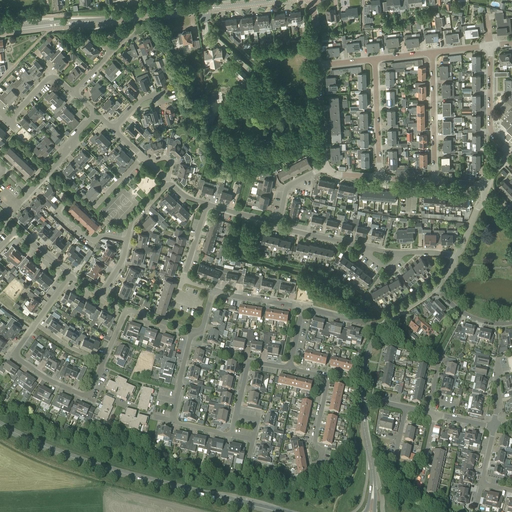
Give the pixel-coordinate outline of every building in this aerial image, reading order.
[(53,0),(55,8),(62,7),(60,0),(53,0)] [(381,11),(379,0),(375,0),(371,0),(372,6),(376,6),(376,11),(381,11)] [(388,8),(394,7),(393,0),(386,0),(387,1),(383,2),(384,11),(383,11),(383,18),(387,18),(386,11),(388,10),(388,8)] [(393,0),(394,7),(395,11),(401,11),(401,9),(405,9),(404,1),(400,1),(399,0),(393,0)] [(408,0),(409,0),(404,1),(405,9),(410,8),(410,6),(416,5),(415,0),(408,0)] [(369,14),(369,4),(367,4),(367,6),(364,6),(364,23),(373,22),(372,18),(370,18),(370,17),(367,17),(367,14),(369,14)] [(342,20),(347,20),(347,18),(358,17),(357,8),(352,9),(352,10),(345,11),(345,12),(341,13),(342,20)] [(503,19),(502,10),(493,9),(490,9),(490,12),(494,12),(495,20),(497,19),(498,28),(497,28),(498,34),(505,33),(505,34),(511,34),(509,18),(503,19)] [(335,13),(334,10),(326,11),(327,23),(331,22),(331,21),(340,20),(339,13),(335,13)] [(295,12),(296,24),(302,24),(302,22),(304,22),(304,15),(301,15),(300,11),(295,12)] [(289,25),(296,24),(295,12),(290,13),(290,17),(287,17),(288,24),(289,25)] [(288,24),(287,17),(285,17),(284,13),(279,14),(280,26),(286,26),(286,24),(288,24)] [(276,27),(280,26),(279,14),(274,15),(274,19),(271,19),(272,29),(276,29),(276,27)] [(272,29),(271,19),(269,19),(268,15),(263,16),(264,28),(270,27),(270,30),(272,29)] [(260,29),(264,28),(263,16),(258,16),(258,21),(255,21),(257,32),(260,31),(260,29)] [(257,32),(255,21),(253,21),(252,17),(247,18),(248,30),(253,29),(254,32),(257,32)] [(244,30),(248,30),(247,18),(242,18),(242,22),(239,22),(240,31),(241,35),(245,34),(244,30)] [(240,31),(239,22),(236,23),(236,19),(231,20),(232,30),(232,32),(240,31)] [(224,31),(232,30),(231,20),(226,20),(226,21),(221,21),(222,30),(224,31)] [(478,35),(478,32),(484,32),(483,23),(477,23),(477,24),(475,24),(475,25),(471,25),(472,37),(477,36),(477,35),(478,35)] [(466,37),(467,36),(468,38),(472,37),(471,25),(467,26),(467,25),(463,26),(464,31),(465,31),(466,37)] [(432,34),(432,41),(439,40),(438,36),(440,36),(439,28),(436,29),(435,29),(436,33),(432,34)] [(452,34),(453,41),(459,40),(458,36),(460,36),(459,29),(455,29),(456,33),(452,34)] [(424,38),(426,37),(426,41),(432,41),(432,40),(432,34),(431,30),(427,30),(423,30),(424,38)] [(453,41),(452,34),(451,30),(444,31),(444,38),(446,38),(447,42),(453,41)] [(192,35),(191,31),(187,32),(182,33),(178,34),(180,43),(190,42),(191,49),(200,47),(199,40),(193,41),(192,38),(192,37),(194,36),(193,34),(192,35)] [(412,38),(413,45),(419,45),(419,41),(420,41),(419,33),(416,34),(416,38),(412,38)] [(393,45),(392,38),(388,39),(388,34),(384,35),(385,42),(386,42),(387,46),(393,45)] [(352,50),(353,50),(352,40),(352,38),(344,39),(344,35),(341,36),(342,40),(342,42),(345,42),(345,44),(347,44),(347,51),(352,50)] [(405,42),(406,42),(407,46),(413,45),(412,38),(408,39),(407,35),(404,35),(405,42)] [(352,40),(353,50),(360,49),(359,45),(361,45),(361,43),(364,43),(364,38),(364,37),(364,36),(359,36),(359,38),(356,38),(357,39),(352,40)] [(142,55),(150,52),(151,48),(153,48),(149,38),(142,41),(143,43),(138,45),(142,55)] [(373,43),(374,50),(380,49),(379,45),(381,45),(380,38),(376,38),(377,42),(373,43)] [(44,55),(50,49),(48,47),(50,45),(49,42),(46,39),(42,44),(44,46),(40,51),(44,55)] [(374,50),(373,43),(371,43),(370,39),(368,40),(368,39),(365,40),(366,47),(367,47),(367,51),(374,50)] [(99,52),(91,44),(88,42),(84,46),(82,43),(79,46),(93,59),(99,52)] [(339,50),(341,50),(340,43),(336,43),(337,47),(333,48),(334,55),(340,54),(339,50)] [(333,48),(328,48),(328,44),(325,45),(326,50),(327,50),(327,55),(334,55),(333,48)] [(48,58),(48,59),(51,56),(54,59),(61,51),(58,48),(56,50),(53,50),(52,51),(50,49),(44,55),(44,57),(46,59),(47,59),(48,58)] [(131,49),(132,52),(129,53),(128,51),(126,53),(124,51),(119,56),(126,63),(130,58),(134,57),(134,58),(138,56),(134,48),(131,49)] [(223,61),(221,48),(204,51),(206,60),(205,60),(204,62),(204,63),(204,64),(205,65),(206,66),(208,66),(209,66),(210,65),(220,63),(220,62),(223,61)] [(65,57),(60,52),(55,58),(57,61),(54,64),(60,70),(67,62),(68,61),(65,58),(65,57)] [(163,60),(166,59),(166,57),(162,59),(162,58),(155,61),(157,67),(164,64),(163,60)] [(32,69),(39,75),(42,71),(39,68),(41,65),(36,60),(33,63),(34,67),(32,69)] [(83,69),(87,66),(82,61),(79,65),(83,69)] [(118,69),(119,69),(112,63),(105,71),(111,77),(109,79),(111,82),(115,78),(113,75),(115,72),(118,75),(121,72),(118,69)] [(444,64),(444,65),(440,66),(440,72),(448,72),(448,67),(452,67),(452,64),(444,64)] [(32,69),(30,68),(27,72),(25,70),(23,72),(28,77),(30,75),(32,77),(35,79),(39,75),(32,69)] [(83,72),(79,68),(77,70),(75,68),(67,76),(73,82),(77,77),(78,77),(83,72)] [(163,80),(165,80),(161,69),(154,72),(155,74),(153,75),(154,80),(155,80),(157,84),(164,82),(163,80)] [(23,72),(22,72),(16,78),(17,79),(27,88),(29,88),(31,86),(31,84),(30,84),(31,84),(28,81),(26,79),(28,77),(23,72)] [(143,90),(149,87),(148,83),(150,82),(147,74),(142,76),(143,79),(139,80),(143,90)] [(393,78),(386,78),(386,85),(393,85),(393,87),(398,87),(398,84),(393,84),(393,78)] [(23,92),(27,88),(17,79),(13,83),(12,81),(10,84),(16,89),(17,90),(19,88),(23,92)] [(511,94),(511,95),(500,106),(503,109),(497,114),(504,120),(501,123),(507,129),(506,130),(511,135),(511,123),(511,122),(511,120),(511,80),(511,81),(511,80),(504,80),(504,91),(511,91),(511,94)] [(132,99),(138,93),(135,91),(138,88),(130,81),(127,84),(130,87),(125,92),(132,99)] [(96,100),(103,93),(98,88),(101,85),(98,82),(94,87),(96,89),(91,95),(96,100)] [(441,90),(450,90),(450,88),(451,88),(453,87),(454,87),(454,82),(446,82),(446,84),(443,84),(443,85),(441,85),(441,90)] [(14,91),(16,89),(10,84),(6,88),(9,91),(7,93),(14,99),(17,95),(14,91)] [(387,98),(394,98),(394,94),(398,94),(397,88),(391,88),(391,91),(386,91),(387,98)] [(14,99),(7,93),(6,92),(4,95),(3,95),(2,94),(2,95),(0,93),(0,99),(2,101),(5,98),(10,103),(14,99)] [(53,103),(59,97),(55,93),(51,96),(47,93),(44,97),(49,102),(51,100),(53,103)] [(56,113),(59,109),(62,106),(60,104),(63,100),(63,98),(61,96),(60,96),(59,97),(53,103),(50,106),(54,109),(52,110),(55,113),(56,113)] [(114,103),(109,99),(103,106),(107,111),(109,109),(110,109),(112,109),(114,111),(121,104),(117,100),(114,103)] [(450,108),(450,104),(454,104),(454,100),(447,101),(447,102),(443,102),(443,108),(450,108)] [(406,111),(424,110),(424,104),(418,104),(418,101),(413,101),(413,105),(417,105),(417,108),(413,108),(409,108),(409,107),(406,107),(406,111)] [(31,109),(39,117),(41,115),(43,116),(46,113),(41,108),(39,110),(34,106),(31,109)] [(62,119),(70,111),(66,107),(62,111),(59,109),(56,113),(55,113),(53,116),(56,118),(58,115),(62,119)] [(166,124),(174,122),(172,117),(175,116),(173,107),(166,109),(168,116),(164,117),(166,124)] [(34,122),(39,117),(31,109),(27,113),(33,118),(32,120),(34,122)] [(150,111),(150,112),(149,112),(151,121),(156,120),(156,121),(157,122),(158,121),(159,124),(162,123),(160,115),(157,116),(155,110),(154,111),(154,110),(150,111)] [(357,120),(369,119),(368,116),(367,116),(367,113),(362,113),(362,110),(356,110),(350,110),(350,114),(357,113),(357,120)] [(69,125),(75,118),(73,116),(74,115),(70,111),(62,119),(69,125)] [(148,122),(151,121),(149,112),(148,112),(147,111),(144,112),(143,113),(144,113),(143,114),(144,118),(141,119),(143,127),(148,125),(148,122)] [(27,130),(30,127),(28,125),(29,123),(24,117),(20,121),(26,126),(24,128),(27,130)] [(398,127),(406,127),(406,126),(406,117),(404,117),(403,117),(403,125),(398,125),(398,124),(395,124),(395,117),(387,118),(387,125),(393,124),(393,127),(398,127)] [(75,118),(69,125),(73,129),(79,122),(75,118)] [(443,127),(450,127),(450,122),(455,122),(454,119),(447,119),(447,121),(443,121),(443,127)] [(40,129),(32,122),(29,124),(35,130),(36,129),(38,131),(40,129)] [(51,124),(49,122),(45,126),(51,132),(52,133),(50,135),(57,142),(61,138),(58,135),(60,133),(54,127),(56,126),(52,122),(51,124)] [(139,127),(136,130),(130,124),(125,130),(132,137),(137,132),(140,135),(144,131),(139,127)] [(398,131),(398,127),(393,127),(394,130),(388,131),(388,138),(396,137),(396,136),(398,136),(398,135),(400,135),(400,131),(398,131)] [(99,143),(105,137),(101,132),(96,137),(94,135),(89,140),(94,144),(97,141),(99,143)] [(166,143),(168,144),(170,138),(167,137),(167,138),(160,140),(157,132),(153,133),(155,138),(156,141),(159,151),(164,149),(163,144),(166,143)] [(105,137),(99,143),(101,145),(98,149),(103,153),(109,147),(106,144),(110,141),(109,140),(110,139),(106,136),(105,137)] [(42,145),(49,152),(52,149),(52,148),(52,147),(48,143),(50,141),(46,137),(44,139),(40,143),(42,145)] [(444,145),(451,145),(451,141),(455,141),(455,137),(447,137),(447,139),(443,139),(444,145)] [(156,141),(155,138),(149,140),(150,143),(145,144),(142,146),(147,150),(149,148),(151,147),(153,152),(159,151),(156,141)] [(173,139),(170,138),(168,144),(171,145),(173,147),(170,150),(174,154),(181,147),(179,145),(180,144),(180,142),(180,141),(179,139),(177,139),(175,140),(174,141),(173,140),(173,139)] [(36,148),(36,147),(33,150),(38,154),(41,152),(45,155),(46,155),(49,152),(42,145),(40,143),(36,148)] [(185,160),(191,158),(190,155),(189,155),(186,152),(187,151),(187,148),(184,144),(181,147),(174,154),(178,158),(182,155),(184,157),(185,160)] [(8,156),(14,150),(10,146),(3,154),(4,153),(8,156)] [(389,157),(396,157),(396,153),(402,153),(401,147),(397,147),(397,150),(388,151),(389,157)] [(119,159),(125,153),(121,148),(117,152),(115,149),(108,156),(113,161),(117,157),(119,159)] [(361,159),(369,159),(369,152),(360,153),(360,149),(352,150),(352,153),(357,153),(358,159),(361,159)] [(12,160),(18,153),(14,150),(8,156),(12,160)] [(78,154),(87,163),(93,157),(88,152),(86,154),(82,150),(78,154)] [(126,153),(125,153),(119,159),(117,161),(120,164),(119,165),(124,170),(124,171),(131,164),(127,160),(130,157),(131,156),(127,152),(126,153)] [(16,164),(22,157),(18,153),(12,160),(16,164)] [(351,153),(332,154),(332,162),(341,161),(340,158),(347,157),(348,164),(352,164),(352,160),(351,153)] [(81,169),(87,163),(78,154),(74,158),(77,161),(78,162),(76,164),(81,169)] [(301,158),(305,166),(307,165),(309,169),(312,167),(309,162),(312,161),(308,154),(301,158)] [(442,164),(449,164),(449,159),(453,159),(453,156),(446,156),(446,157),(442,158),(442,164)] [(20,168),(26,161),(22,157),(16,164),(20,168)] [(179,170),(188,172),(192,173),(194,167),(190,166),(191,161),(191,158),(185,160),(186,163),(185,165),(180,164),(179,170)] [(300,169),(305,166),(301,158),(296,161),(300,169)] [(423,166),(427,166),(427,160),(417,160),(417,168),(420,168),(420,171),(420,175),(422,175),(422,171),(423,171),(423,166)] [(24,171),(30,165),(26,161),(20,168),(24,171)] [(296,171),(300,169),(296,161),(291,163),(296,171)] [(74,166),(73,165),(70,163),(66,167),(73,173),(75,171),(77,173),(81,169),(76,164),(74,166)] [(291,174),(296,171),(291,163),(287,166),(291,174)] [(30,165),(24,171),(25,173),(22,176),(25,178),(29,174),(31,176),(36,170),(30,165)] [(105,172),(102,176),(108,182),(112,178),(110,176),(113,173),(105,166),(103,169),(105,172)] [(286,176),(291,174),(287,166),(282,168),(286,176)] [(69,177),(73,173),(66,167),(62,171),(65,174),(63,176),(69,182),(71,179),(69,177)] [(281,179),(286,176),(282,168),(277,171),(282,180),(281,179)] [(186,183),(188,172),(179,170),(177,175),(183,176),(182,179),(180,181),(184,186),(186,183)] [(263,184),(271,185),(273,180),(267,178),(268,174),(261,173),(260,178),(261,180),(264,180),(263,183),(263,184)] [(105,186),(108,182),(102,176),(98,179),(94,176),(91,179),(92,180),(98,186),(101,183),(105,186)] [(206,195),(210,182),(205,181),(205,180),(201,179),(199,184),(203,185),(200,193),(206,195)] [(96,188),(98,186),(92,180),(89,183),(90,183),(88,185),(88,184),(86,187),(88,189),(95,196),(99,192),(96,188)] [(219,187),(221,182),(218,181),(217,185),(210,182),(206,195),(211,197),(214,188),(218,190),(218,187),(219,187)] [(503,191),(508,186),(504,181),(498,186),(503,191)] [(225,201),(227,193),(224,192),(225,188),(223,188),(224,183),(221,182),(219,187),(221,188),(221,190),(222,191),(219,199),(225,201)] [(263,184),(263,183),(258,182),(256,191),(264,193),(265,189),(270,190),(271,185),(263,184)] [(334,196),(335,190),(333,190),(334,183),(329,182),(327,191),(332,192),(331,198),(334,199),(334,196)] [(45,187),(52,194),(56,190),(49,183),(45,187)] [(342,194),(344,185),(339,184),(338,191),(335,190),(334,196),(337,196),(342,197),(343,194),(342,194)] [(507,196),(511,190),(511,189),(508,186),(503,191),(507,196)] [(55,209),(57,206),(50,199),(54,195),(52,194),(45,187),(47,189),(43,193),(50,199),(48,202),(55,209)] [(357,192),(354,191),(355,188),(350,187),(348,194),(348,195),(347,198),(357,200),(357,194),(357,192)] [(92,199),(95,196),(88,189),(86,191),(84,189),(82,188),(81,189),(78,192),(84,198),(87,195),(92,199)] [(263,196),(264,193),(256,191),(256,194),(258,194),(256,200),(268,203),(269,197),(263,196)] [(161,200),(160,201),(162,203),(161,205),(163,207),(164,205),(172,197),(168,193),(161,200)] [(423,198),(421,198),(421,205),(424,205),(424,203),(429,204),(429,197),(429,195),(424,194),(423,198)] [(45,199),(43,202),(37,196),(33,200),(42,208),(46,205),(49,208),(49,207),(53,211),(55,209),(48,202),(45,199)] [(169,213),(174,208),(171,206),(176,201),(172,197),(164,205),(167,207),(165,209),(169,213)] [(291,205),(300,207),(301,202),(303,202),(304,199),(297,197),(296,201),(292,200),(291,205)] [(470,204),(467,204),(467,198),(466,197),(462,197),(462,198),(462,197),(461,199),(461,201),(461,208),(466,208),(466,211),(469,211),(470,204)] [(38,212),(42,208),(33,200),(29,204),(37,211),(35,214),(39,218),(42,215),(38,212)] [(267,208),(268,203),(256,200),(256,203),(254,203),(253,208),(256,209),(256,206),(267,208)] [(72,213),(79,205),(75,201),(68,209),(72,213)] [(79,205),(72,213),(76,217),(83,209),(82,207),(79,205)] [(176,218),(185,209),(181,205),(176,210),(174,208),(169,213),(172,215),(176,218)] [(310,224),(315,226),(317,217),(318,213),(314,212),(313,209),(311,208),(311,209),(310,214),(310,215),(312,215),(310,224)] [(39,218),(35,214),(33,216),(25,209),(21,213),(30,221),(34,217),(37,220),(39,218)] [(87,212),(83,209),(76,217),(80,220),(87,212)] [(185,209),(176,218),(176,219),(177,217),(181,221),(180,223),(182,225),(188,218),(186,216),(189,213),(185,209)] [(297,222),(299,212),(290,210),(289,216),(288,220),(297,222)] [(84,224),(91,216),(87,212),(80,220),(84,224)] [(26,225),(30,221),(21,213),(17,217),(24,223),(22,225),(26,229),(28,227),(26,225)] [(317,217),(315,226),(316,226),(316,227),(319,228),(320,227),(321,227),(322,220),(324,220),(326,213),(323,213),(322,216),(321,216),(320,217),(320,218),(317,217)] [(340,222),(341,215),(338,214),(337,219),(334,221),(332,220),(330,229),(335,230),(337,222),(340,222)] [(146,219),(152,225),(156,221),(150,215),(146,219)] [(56,221),(55,216),(50,216),(50,221),(53,221),(53,226),(60,226),(59,220),(56,221)] [(88,228),(95,220),(91,216),(84,224),(88,228)] [(352,227),(354,227),(356,218),(354,218),(352,223),(351,222),(350,223),(350,224),(347,224),(345,233),(350,234),(352,227)] [(152,225),(146,219),(142,223),(147,227),(144,230),(143,231),(151,233),(153,233),(154,232),(152,231),(155,228),(152,225)] [(37,233),(41,237),(47,230),(45,227),(48,224),(44,220),(39,226),(42,228),(37,233)] [(95,220),(88,228),(89,229),(87,231),(90,234),(94,229),(96,231),(101,226),(95,220)] [(165,229),(167,227),(162,223),(160,221),(158,223),(165,229)] [(371,223),(372,222),(368,221),(367,226),(366,225),(365,226),(365,228),(362,227),(360,236),(365,237),(367,230),(369,230),(369,229),(371,223)] [(217,231),(219,226),(209,223),(209,226),(210,226),(209,229),(217,231)] [(379,225),(371,223),(369,229),(372,230),(370,238),(375,239),(378,227),(379,225)] [(385,234),(386,227),(381,226),(381,228),(378,227),(375,239),(380,241),(382,233),(385,234)] [(58,230),(56,228),(54,230),(53,230),(52,231),(49,228),(47,230),(41,237),(45,240),(52,233),(54,235),(58,230)] [(176,241),(178,241),(184,243),(186,238),(181,236),(182,230),(176,228),(174,235),(177,235),(176,241)] [(404,231),(404,242),(413,242),(412,234),(414,234),(414,228),(407,228),(407,230),(404,231)] [(60,241),(62,239),(59,237),(62,234),(62,232),(59,229),(58,230),(54,235),(56,237),(52,243),(56,246),(60,241)] [(424,244),(430,244),(430,234),(431,229),(422,229),(422,239),(424,239),(424,244)] [(438,240),(438,230),(434,230),(434,234),(430,234),(430,244),(435,244),(436,240),(438,240)] [(447,244),(447,234),(444,234),(444,230),(438,230),(438,240),(439,240),(438,241),(441,241),(441,244),(447,244)] [(447,234),(447,244),(452,244),(453,239),(458,239),(458,230),(453,230),(447,230),(447,234)] [(159,235),(153,233),(151,233),(143,231),(142,231),(141,234),(138,233),(136,233),(135,237),(137,238),(146,240),(146,241),(149,241),(150,237),(158,239),(159,235)] [(397,243),(404,242),(404,231),(397,231),(397,233),(395,233),(394,235),(394,237),(396,238),(397,238),(397,243)] [(268,235),(268,233),(265,232),(265,234),(261,233),(259,242),(260,242),(258,247),(261,248),(262,243),(265,243),(267,235),(268,235)] [(214,241),(216,236),(206,233),(205,236),(207,236),(206,239),(214,241)] [(268,244),(271,245),(273,236),(274,234),(273,234),(271,234),(271,235),(268,235),(267,235),(265,243),(264,248),(267,249),(268,244)] [(273,236),(271,245),(270,250),(273,250),(274,245),(277,246),(279,238),(280,236),(277,235),(277,237),(273,236)] [(279,238),(277,246),(277,247),(276,252),(278,253),(279,248),(283,248),(285,240),(285,238),(283,237),(282,239),(279,238)] [(145,243),(146,241),(146,240),(137,238),(136,244),(142,245),(141,248),(149,251),(150,247),(147,247),(148,244),(145,243)] [(178,241),(176,241),(167,238),(166,242),(167,244),(173,246),(172,249),(176,250),(181,251),(182,246),(177,244),(178,241)] [(288,252),(291,253),(293,246),(290,245),(291,239),(289,239),(288,240),(285,240),(283,248),(282,253),(284,254),(285,249),(289,250),(288,252)] [(56,246),(54,248),(58,252),(63,246),(66,248),(71,242),(68,240),(64,245),(60,241),(56,246)] [(104,251),(113,257),(115,254),(113,253),(115,251),(114,250),(116,247),(106,242),(107,247),(104,251)] [(304,242),(302,242),(301,243),(298,243),(297,246),(294,246),(292,253),(295,254),(295,256),(297,257),(298,252),(302,253),(304,244),(304,242)] [(308,254),(310,244),(310,243),(308,243),(307,245),(304,244),(302,253),(301,258),(303,258),(304,253),(308,254)] [(313,245),(310,244),(308,254),(307,258),(309,258),(310,254),(314,254),(316,246),(316,244),(314,243),(313,245)] [(315,260),(316,255),(319,256),(320,256),(322,247),(322,245),(320,244),(319,246),(316,246),(314,254),(312,259),(315,260)] [(77,254),(79,251),(75,248),(75,247),(72,245),(66,252),(69,254),(67,257),(72,260),(71,261),(77,254)] [(325,246),(325,248),(322,247),(320,256),(319,256),(318,261),(321,261),(322,256),(325,257),(327,248),(328,248),(328,246),(325,246)] [(10,261),(19,251),(14,247),(10,252),(8,250),(6,252),(5,251),(3,254),(7,257),(6,258),(6,260),(8,261),(10,261)] [(324,262),(327,262),(328,257),(331,258),(334,248),(331,247),(331,249),(328,248),(327,248),(325,257),(324,262)] [(149,254),(149,251),(141,248),(140,251),(134,250),(132,250),(131,255),(144,258),(146,253),(149,254)] [(176,250),(172,249),(169,248),(168,251),(171,252),(169,257),(173,258),(178,260),(180,254),(175,252),(176,250)] [(19,251),(10,261),(16,267),(18,265),(25,257),(23,255),(19,251)] [(110,261),(113,257),(104,251),(101,256),(96,257),(104,262),(105,259),(109,262),(109,261),(110,261)] [(81,257),(77,254),(71,261),(76,265),(78,262),(81,264),(86,257),(82,255),(81,257)] [(143,263),(144,258),(131,255),(130,259),(132,260),(132,261),(138,262),(137,265),(145,267),(146,264),(143,263)] [(173,258),(169,257),(164,255),(163,258),(165,259),(164,264),(176,268),(177,262),(172,261),(173,258)] [(339,264),(342,266),(347,258),(347,259),(349,257),(346,256),(345,257),(342,255),(339,259),(337,257),(333,263),(335,265),(334,266),(336,268),(339,264)] [(95,262),(92,267),(101,272),(103,270),(102,269),(103,267),(101,266),(103,263),(94,257),(95,262)] [(25,273),(33,263),(28,259),(28,260),(26,258),(19,265),(22,267),(20,270),(24,273),(25,273)] [(347,258),(342,266),(339,270),(341,271),(344,267),(347,269),(352,262),(353,261),(351,259),(350,261),(347,259),(347,258)] [(420,261),(417,263),(423,270),(426,274),(428,272),(425,268),(427,266),(430,269),(432,266),(427,261),(425,263),(420,258),(419,259),(420,261)] [(349,271),(352,273),(357,265),(357,266),(358,264),(356,263),(355,264),(352,262),(347,269),(344,273),(346,275),(349,271)] [(423,270),(417,263),(416,262),(414,263),(415,265),(413,267),(418,273),(422,278),(424,276),(420,272),(423,270)] [(32,279),(35,274),(33,272),(37,267),(33,263),(25,273),(32,279)] [(174,273),(176,268),(164,264),(162,269),(160,269),(159,272),(168,274),(169,271),(174,273)] [(357,265),(352,273),(349,277),(351,278),(354,274),(357,276),(361,270),(363,268),(361,266),(360,268),(357,266),(357,265)] [(419,279),(415,275),(418,273),(413,267),(411,265),(409,267),(410,268),(408,270),(407,270),(413,277),(417,281),(419,279)] [(126,271),(136,276),(140,278),(143,270),(135,266),(134,269),(130,267),(128,268),(126,271)] [(207,275),(210,268),(205,266),(201,275),(204,276),(204,274),(207,275)] [(99,275),(101,272),(92,267),(89,271),(85,273),(85,272),(85,273),(93,278),(95,275),(97,277),(98,274),(99,275)] [(231,282),(233,269),(224,267),(223,272),(222,275),(225,276),(225,274),(226,275),(225,281),(231,282)] [(248,287),(250,277),(244,276),(246,268),(243,268),(243,269),(241,280),(244,280),(243,284),(243,285),(244,286),(248,287)] [(223,272),(215,269),(212,279),(214,279),(214,278),(217,279),(219,275),(222,276),(222,275),(223,272)] [(241,280),(243,269),(240,269),(239,269),(239,270),(233,269),(231,282),(236,283),(237,279),(241,280)] [(414,283),(411,279),(413,277),(407,270),(408,270),(406,269),(405,270),(404,271),(406,272),(403,274),(412,285),(414,283)] [(36,278),(41,282),(47,275),(42,271),(41,272),(39,270),(35,274),(32,279),(31,279),(34,281),(36,278)] [(364,272),(361,270),(357,276),(353,281),(355,283),(358,279),(361,281),(366,273),(367,272),(365,270),(364,272)] [(130,283),(136,285),(140,287),(141,284),(137,282),(137,281),(136,279),(135,279),(136,276),(126,271),(124,275),(126,277),(125,277),(131,280),(130,283)] [(372,275),(370,274),(369,275),(366,273),(361,281),(358,285),(360,286),(363,282),(366,284),(364,286),(367,288),(371,282),(369,280),(372,275)] [(257,283),(259,275),(256,274),(255,278),(250,277),(248,287),(252,288),(253,287),(253,286),(254,287),(255,282),(257,283)] [(47,284),(52,279),(47,275),(41,282),(38,285),(45,291),(50,286),(47,284)] [(265,289),(267,280),(262,279),(263,276),(259,275),(257,283),(261,284),(260,288),(265,289)] [(164,284),(171,287),(172,285),(176,286),(177,283),(171,281),(172,278),(165,276),(164,279),(165,279),(164,284)] [(276,284),(277,278),(268,276),(267,280),(265,289),(271,290),(272,283),(276,284)] [(397,289),(400,294),(402,292),(399,288),(402,286),(404,288),(407,287),(403,280),(400,282),(397,277),(395,278),(396,280),(394,280),(393,281),(397,289)] [(284,293),(286,280),(277,278),(276,284),(280,285),(279,292),(284,293)] [(286,280),(284,293),(289,294),(291,287),(293,288),(294,285),(295,285),(296,282),(286,280)] [(388,284),(392,291),(391,291),(392,292),(395,296),(397,295),(394,291),(397,289),(393,281),(392,280),(391,280),(390,281),(391,282),(388,284)] [(382,286),(386,294),(389,299),(391,297),(389,293),(391,291),(392,291),(388,284),(386,282),(384,283),(385,284),(382,286)] [(136,285),(130,283),(129,285),(123,283),(121,288),(133,293),(136,285)] [(386,294),(382,286),(381,285),(379,286),(380,287),(377,289),(381,297),(384,301),(386,300),(383,296),(386,294)] [(371,292),(376,300),(378,304),(381,303),(378,299),(381,297),(377,289),(376,287),(374,289),(375,290),(371,292)] [(132,296),(133,293),(121,288),(118,294),(126,297),(131,300),(133,297),(132,296)] [(29,302),(37,307),(40,302),(37,300),(39,297),(29,291),(27,294),(32,298),(29,302)] [(69,306),(75,295),(70,292),(67,297),(63,295),(60,301),(69,306)] [(77,303),(78,300),(80,297),(75,295),(69,306),(71,307),(74,308),(73,308),(77,310),(80,305),(77,303)] [(87,311),(91,303),(86,301),(84,304),(83,306),(80,305),(77,310),(84,315),(86,311),(87,311)] [(37,307),(29,302),(26,306),(24,305),(23,307),(24,309),(22,312),(27,315),(29,312),(28,311),(29,308),(33,311),(37,307)] [(93,319),(95,314),(92,313),(96,306),(94,306),(95,304),(92,302),(91,304),(91,303),(87,311),(89,313),(89,314),(89,318),(92,320),(93,319)] [(435,313),(441,307),(437,302),(434,306),(431,303),(425,309),(432,316),(435,313)] [(163,312),(164,308),(157,305),(155,310),(164,313),(163,312)] [(441,307),(435,313),(437,315),(434,318),(439,323),(445,316),(442,314),(446,311),(441,307)] [(102,320),(107,311),(104,309),(103,310),(102,310),(98,316),(95,314),(93,319),(96,321),(99,319),(100,318),(102,320)] [(61,314),(69,320),(71,316),(64,311),(61,314)] [(107,311),(102,320),(105,321),(103,324),(109,327),(112,321),(109,319),(111,315),(110,314),(110,313),(107,311)] [(214,319),(226,322),(227,319),(229,313),(223,312),(222,315),(215,313),(215,314),(214,314),(213,318),(214,318),(214,319)] [(56,321),(58,319),(56,317),(51,313),(47,318),(50,320),(47,325),(51,328),(56,321)] [(6,325),(17,333),(20,327),(15,323),(17,321),(11,317),(6,325)] [(63,329),(66,324),(59,318),(58,319),(56,321),(51,328),(56,332),(60,326),(63,329)] [(212,324),(212,325),(219,326),(218,330),(224,331),(226,322),(223,321),(214,319),(212,319),(211,324),(212,324)] [(316,333),(317,330),(319,321),(313,319),(312,326),(309,325),(308,332),(311,333),(311,332),(316,333)] [(324,337),(326,331),(323,330),(325,322),(319,321),(317,330),(320,331),(319,334),(321,334),(321,336),(324,337)] [(432,330),(421,321),(418,325),(414,322),(409,327),(418,335),(421,330),(426,334),(426,333),(428,334),(429,332),(430,333),(432,330)] [(13,337),(17,333),(6,325),(4,323),(0,328),(0,332),(5,336),(7,338),(9,335),(13,337)] [(68,339),(72,331),(70,330),(71,327),(66,324),(63,329),(66,331),(63,336),(63,338),(66,340),(68,339)] [(131,338),(135,326),(130,324),(128,330),(125,329),(122,337),(125,338),(126,337),(131,339),(131,338)] [(334,337),(337,325),(331,324),(329,332),(326,331),(324,337),(328,338),(329,335),(334,337)] [(464,326),(462,332),(459,331),(458,338),(463,339),(466,340),(467,336),(469,327),(469,325),(465,324),(464,326)] [(342,341),(344,335),(341,334),(342,327),(337,325),(334,337),(337,338),(336,340),(342,341)] [(139,343),(142,334),(139,333),(141,327),(135,326),(131,338),(136,340),(136,342),(139,343)] [(81,333),(83,330),(78,327),(76,330),(76,331),(75,333),(72,331),(68,339),(73,342),(75,337),(79,339),(81,333)] [(486,331),(487,331),(487,330),(483,329),(483,331),(481,330),(480,334),(477,333),(477,336),(474,335),(475,329),(469,327),(467,336),(470,337),(469,341),(471,342),(470,344),(477,346),(477,344),(478,344),(479,339),(484,341),(486,331)] [(352,339),(354,331),(354,330),(349,328),(347,336),(344,335),(342,341),(342,343),(346,344),(346,342),(351,343),(352,342),(351,342),(352,339)] [(145,335),(142,334),(139,343),(142,344),(143,341),(148,343),(149,340),(152,331),(147,329),(145,335)] [(222,337),(224,331),(218,330),(217,333),(210,331),(209,337),(218,340),(219,337),(222,337)] [(354,330),(352,339),(351,342),(357,343),(356,345),(360,346),(362,339),(358,338),(360,331),(354,330)] [(155,348),(158,340),(155,339),(157,333),(152,331),(149,340),(152,341),(151,344),(153,345),(152,347),(155,348)] [(257,344),(258,342),(255,342),(255,341),(256,337),(253,337),(254,331),(251,331),(249,341),(252,342),(250,352),(256,353),(257,344)] [(492,333),(487,331),(486,331),(484,341),(489,342),(489,344),(492,345),(494,335),(491,335),(492,333)] [(510,341),(511,340),(511,331),(505,332),(506,337),(502,337),(502,340),(501,340),(500,349),(499,348),(498,357),(502,356),(501,354),(508,353),(507,348),(509,348),(508,346),(511,345),(510,341)] [(85,335),(81,333),(79,339),(82,341),(80,346),(81,348),(84,350),(89,340),(88,340),(86,339),(87,337),(85,335)] [(238,349),(240,341),(235,340),(236,334),(233,333),(231,342),(234,342),(233,348),(238,349)] [(263,344),(266,344),(267,336),(268,333),(262,333),(261,334),(264,337),(263,343),(261,342),(260,343),(259,344),(257,344),(256,353),(261,354),(263,344)] [(272,355),(273,355),(275,344),(272,344),(272,343),(270,342),(270,337),(276,338),(276,335),(268,333),(267,336),(266,344),(269,345),(267,355),(268,355),(268,356),(272,357),(272,355)] [(166,345),(168,337),(163,335),(161,341),(158,340),(155,348),(158,349),(159,347),(162,348),(163,344),(166,345)] [(94,345),(98,347),(100,342),(90,337),(88,340),(89,340),(84,350),(88,351),(90,350),(90,351),(92,347),(92,348),(93,347),(94,345)] [(168,337),(166,345),(168,346),(167,350),(170,350),(174,339),(168,337)] [(217,343),(218,340),(209,337),(207,343),(220,346),(221,343),(217,343)] [(35,360),(42,350),(36,346),(38,344),(35,342),(31,347),(35,349),(30,357),(35,360)] [(275,344),(273,355),(273,356),(273,357),(277,358),(277,356),(278,356),(279,352),(282,352),(284,342),(281,342),(280,345),(275,344)] [(116,352),(126,356),(128,357),(129,358),(133,349),(132,349),(133,347),(127,345),(126,346),(121,344),(120,347),(119,347),(119,348),(118,348),(117,348),(116,352)] [(48,357),(51,352),(47,349),(44,352),(42,350),(35,360),(39,363),(45,355),(48,357)] [(203,359),(203,358),(203,356),(207,357),(207,354),(210,355),(211,352),(202,350),(202,352),(196,351),(194,357),(203,359)] [(315,363),(318,350),(316,350),(315,354),(312,353),(309,364),(311,364),(311,362),(315,363)] [(50,370),(56,360),(53,358),(56,355),(51,352),(48,357),(50,359),(45,367),(50,370)] [(125,366),(128,357),(126,356),(116,352),(114,355),(114,356),(115,357),(120,360),(118,363),(120,363),(118,366),(123,368),(125,366)] [(322,356),(319,366),(321,367),(322,365),(325,366),(329,353),(326,352),(325,356),(322,356)] [(477,364),(480,364),(488,366),(490,359),(488,359),(489,356),(476,353),(474,363),(477,364)] [(340,370),(344,357),(342,356),(341,361),(338,360),(335,370),(337,371),(338,369),(340,370)] [(164,370),(173,372),(173,370),(175,370),(176,370),(175,370),(176,367),(169,365),(170,359),(167,358),(164,357),(163,360),(160,369),(164,370)] [(206,359),(203,358),(203,359),(194,357),(193,357),(192,360),(193,361),(193,362),(200,363),(199,364),(202,365),(202,368),(210,370),(213,370),(214,367),(205,365),(206,359)] [(348,362),(345,373),(347,373),(348,372),(351,373),(355,360),(352,359),(351,363),(348,362)] [(56,360),(50,370),(54,373),(59,365),(61,367),(64,362),(61,360),(60,362),(59,361),(57,364),(55,362),(56,360)] [(8,373),(13,366),(8,362),(4,368),(1,366),(0,367),(0,372),(3,374),(5,371),(8,373)] [(68,379),(73,369),(72,370),(67,368),(69,365),(66,363),(63,369),(66,370),(63,377),(68,379)] [(458,364),(457,364),(451,363),(451,365),(446,364),(446,366),(445,366),(445,367),(447,367),(446,370),(455,372),(458,372),(460,367),(458,366),(458,364)] [(479,367),(480,364),(477,364),(474,363),(473,366),(476,367),(475,374),(476,374),(483,375),(486,376),(487,369),(479,367)] [(13,366),(8,373),(11,375),(8,379),(14,382),(17,377),(15,375),(19,370),(13,366)] [(218,373),(228,376),(228,373),(234,374),(236,374),(237,370),(235,369),(236,369),(227,367),(224,366),(223,370),(220,370),(220,372),(218,372),(218,373)] [(73,369),(68,379),(68,380),(69,378),(75,380),(78,374),(83,376),(87,369),(83,367),(81,370),(77,369),(77,370),(73,369)] [(173,372),(164,370),(162,375),(160,375),(159,377),(166,379),(166,376),(171,378),(173,372)] [(454,377),(455,372),(446,370),(446,373),(444,372),(444,373),(444,375),(449,376),(448,378),(450,379),(456,380),(457,378),(454,377)] [(223,383),(232,385),(232,384),(234,384),(235,380),(233,380),(233,379),(227,378),(228,376),(218,373),(217,376),(219,376),(219,377),(218,382),(223,383)] [(25,385),(30,378),(29,378),(30,376),(27,374),(25,375),(25,374),(21,380),(18,378),(14,383),(17,385),(23,388),(25,385)] [(197,381),(199,376),(190,374),(188,374),(188,378),(189,379),(195,381),(194,384),(198,385),(202,386),(203,383),(197,381)] [(260,377),(254,376),(254,377),(252,377),(251,381),(253,381),(253,382),(263,384),(264,381),(268,379),(269,376),(261,374),(260,377)] [(482,379),(483,375),(476,374),(474,384),(486,387),(487,380),(482,379)] [(289,387),(291,378),(286,377),(283,390),(285,391),(286,386),(289,387)] [(35,382),(30,378),(25,385),(28,387),(27,392),(30,394),(34,389),(31,387),(35,382)] [(126,385),(127,382),(117,378),(114,384),(109,382),(106,389),(117,394),(116,397),(126,401),(129,395),(132,396),(135,389),(126,385)] [(300,389),(302,381),(297,379),(293,393),(296,393),(297,389),(300,389)] [(455,388),(456,380),(450,379),(449,381),(443,380),(442,385),(451,387),(455,388)] [(264,393),(265,394),(266,390),(263,384),(253,382),(251,382),(250,386),(252,387),(258,388),(257,392),(262,393),(264,393)] [(307,382),(304,395),(303,397),(306,398),(307,391),(310,392),(313,383),(307,382)] [(484,393),(486,387),(474,384),(472,393),(481,395),(482,392),(484,393)] [(202,386),(198,385),(197,388),(191,387),(190,392),(201,395),(202,395),(204,387),(202,386)] [(451,390),(451,387),(442,385),(441,390),(447,392),(446,396),(451,397),(453,390),(451,390)] [(141,395),(151,397),(153,390),(143,387),(141,395)] [(41,402),(42,398),(47,390),(41,388),(38,393),(36,392),(32,398),(41,402)] [(52,393),(47,390),(42,398),(41,402),(48,406),(52,400),(49,399),(52,393)] [(230,402),(231,401),(232,401),(233,397),(232,396),(225,395),(226,392),(221,391),(218,390),(217,393),(220,394),(220,396),(222,396),(221,399),(219,399),(230,402)] [(257,392),(251,390),(250,393),(249,399),(258,401),(259,395),(257,395),(257,392)] [(342,395),(343,392),(334,390),(333,396),(346,399),(347,396),(342,395)] [(201,398),(201,395),(190,392),(188,398),(195,399),(194,403),(200,404),(201,404),(202,401),(201,400),(201,398)] [(472,404),(482,406),(483,400),(480,399),(481,396),(472,394),(471,398),(473,398),(472,404)] [(60,410),(62,406),(66,397),(60,395),(58,401),(55,399),(52,406),(60,410)] [(149,404),(151,397),(141,395),(139,402),(149,404)] [(112,407),(115,400),(105,396),(102,403),(103,403),(103,404),(104,403),(112,407)] [(71,400),(66,397),(62,406),(60,410),(68,414),(71,407),(69,406),(71,400)] [(229,407),(229,406),(231,407),(232,402),(230,402),(219,399),(218,404),(215,404),(214,407),(223,409),(224,406),(229,407)] [(259,407),(261,401),(258,401),(249,399),(248,399),(247,403),(248,404),(254,405),(253,409),(262,411),(262,407),(259,407)] [(340,406),(341,403),(332,401),(331,406),(344,409),(344,407),(340,406)] [(148,411),(149,404),(139,402),(137,409),(148,411)] [(200,404),(194,403),(194,402),(193,405),(187,404),(186,404),(185,404),(184,409),(198,412),(200,404)] [(113,407),(112,407),(104,403),(103,404),(103,403),(100,410),(110,414),(113,407)] [(79,418),(79,417),(84,406),(79,404),(78,407),(74,405),(70,414),(79,418)] [(482,406),(472,404),(470,410),(469,409),(468,413),(481,416),(482,412),(480,412),(481,409),(482,406)] [(84,406),(79,417),(84,419),(83,422),(85,422),(84,425),(89,427),(91,422),(90,421),(93,414),(88,412),(90,408),(84,406)] [(309,414),(311,409),(297,406),(297,408),(301,409),(301,412),(309,414)] [(222,412),(223,409),(214,407),(214,410),(216,411),(215,416),(227,419),(228,413),(222,412)] [(197,418),(198,412),(195,412),(184,409),(183,413),(183,414),(184,414),(184,415),(189,416),(188,420),(196,422),(197,418)] [(107,421),(110,414),(100,410),(97,416),(107,421)] [(135,420),(136,415),(136,412),(126,410),(124,417),(121,416),(119,423),(129,426),(128,429),(139,431),(141,424),(146,426),(148,419),(137,416),(136,420),(135,420)] [(276,423),(276,422),(277,417),(278,414),(268,412),(267,415),(267,416),(266,416),(265,417),(264,420),(276,423)] [(210,419),(217,420),(217,422),(226,424),(227,419),(215,416),(211,415),(210,419)] [(307,424),(308,419),(295,416),(294,419),(299,420),(298,423),(307,424)] [(327,422),(340,425),(341,423),(336,422),(337,419),(328,417),(327,422)] [(279,423),(276,422),(276,423),(264,420),(264,423),(264,424),(265,424),(264,429),(277,431),(279,423)] [(385,430),(387,422),(381,420),(379,428),(385,430)] [(387,422),(385,430),(392,431),(394,423),(387,422)] [(163,441),(164,438),(166,428),(164,427),(163,428),(160,427),(159,432),(156,431),(154,439),(157,440),(163,441)] [(297,430),(296,433),(305,435),(306,430),(293,427),(292,429),(297,430)] [(406,434),(414,436),(416,430),(407,428),(408,427),(407,427),(406,434)] [(454,430),(455,428),(449,427),(448,433),(445,432),(444,433),(442,433),(441,439),(448,441),(449,436),(453,437),(454,430)] [(169,442),(172,443),(173,437),(173,436),(171,435),(172,430),(168,429),(169,429),(166,428),(164,438),(163,441),(169,442)] [(334,432),(335,429),(326,428),(325,433),(338,436),(339,433),(334,432)] [(284,433),(277,431),(264,429),(263,436),(263,437),(272,439),(273,439),(274,439),(275,435),(274,434),(283,436),(284,433)] [(460,432),(454,430),(453,437),(452,439),(456,440),(455,445),(460,446),(461,439),(458,439),(460,432)] [(178,432),(177,438),(173,437),(172,443),(175,444),(176,441),(181,442),(184,432),(180,431),(179,432),(178,432)] [(189,451),(191,441),(188,441),(189,435),(188,434),(187,433),(184,432),(181,445),(186,446),(186,447),(187,451),(189,451)] [(469,443),(472,432),(471,434),(466,433),(464,440),(461,439),(460,446),(464,447),(465,442),(469,443)] [(472,432),(469,443),(469,446),(472,447),(473,444),(478,445),(477,448),(479,449),(480,446),(481,442),(475,441),(477,433),(472,432)] [(413,442),(414,436),(406,434),(404,441),(405,441),(405,440),(413,442)] [(199,446),(201,437),(195,436),(194,442),(191,441),(189,451),(195,452),(197,445),(199,446)] [(207,451),(208,445),(205,444),(207,439),(206,439),(206,437),(202,436),(201,437),(199,446),(198,449),(207,451)] [(263,437),(263,436),(262,436),(261,437),(260,439),(261,440),(262,440),(261,445),(271,447),(272,439),(263,437)] [(332,443),(333,440),(324,438),(323,443),(336,446),(336,444),(332,443)] [(216,453),(218,441),(218,440),(214,439),(213,440),(212,446),(208,445),(207,451),(206,455),(209,455),(211,452),(216,453)] [(290,452),(303,450),(302,444),(299,445),(298,439),(296,439),(291,440),(292,450),(289,450),(290,452)] [(224,459),(226,450),(226,449),(223,448),(224,443),(224,442),(223,441),(220,440),(219,441),(218,441),(216,453),(221,454),(221,459),(224,459)] [(508,448),(509,444),(501,442),(500,447),(506,449),(506,452),(511,453),(511,450),(510,450),(511,448),(508,448)] [(234,455),(236,444),(232,443),(231,443),(231,444),(230,444),(229,451),(226,450),(224,459),(227,460),(228,456),(234,457),(234,455)] [(234,455),(237,455),(236,459),(243,461),(245,454),(241,453),(242,447),(241,446),(242,446),(241,445),(236,444),(234,455)] [(270,450),(271,447),(261,445),(260,447),(259,453),(269,455),(270,450)] [(402,452),(410,454),(412,448),(404,446),(403,445),(402,452)] [(436,456),(445,458),(447,449),(440,448),(439,451),(433,450),(432,453),(437,454),(436,456)] [(409,460),(410,454),(402,452),(400,459),(401,459),(401,458),(409,460)] [(511,456),(511,453),(506,452),(505,455),(498,453),(497,458),(505,460),(506,456),(508,457),(508,455),(511,456)] [(268,458),(269,455),(259,453),(257,461),(270,464),(271,461),(271,460),(270,460),(270,459),(269,458),(268,458)] [(292,463),(305,460),(304,455),(295,457),(296,460),(288,461),(288,464),(292,463)] [(505,460),(497,458),(496,458),(496,459),(495,462),(496,463),(504,465),(503,468),(504,468),(511,469),(511,466),(507,465),(508,460),(505,460)] [(477,462),(466,460),(465,464),(462,463),(461,468),(466,469),(466,465),(474,467),(475,462),(477,462)] [(466,469),(461,468),(460,472),(463,473),(462,477),(474,479),(475,474),(465,472),(466,469)] [(511,469),(504,468),(504,471),(495,469),(494,474),(505,476),(507,472),(511,473),(511,472),(511,469)] [(474,479),(462,477),(460,476),(459,480),(458,485),(459,485),(462,486),(463,486),(463,483),(472,485),(474,479)] [(462,489),(462,486),(459,485),(458,490),(459,490),(458,494),(470,496),(467,496),(468,490),(462,489)] [(491,507),(494,494),(488,493),(487,499),(484,499),(482,505),(491,507)] [(458,500),(457,503),(468,505),(470,496),(458,494),(457,494),(455,499),(458,500)] [(499,495),(494,494),(491,507),(499,509),(501,502),(498,502),(499,495)]
